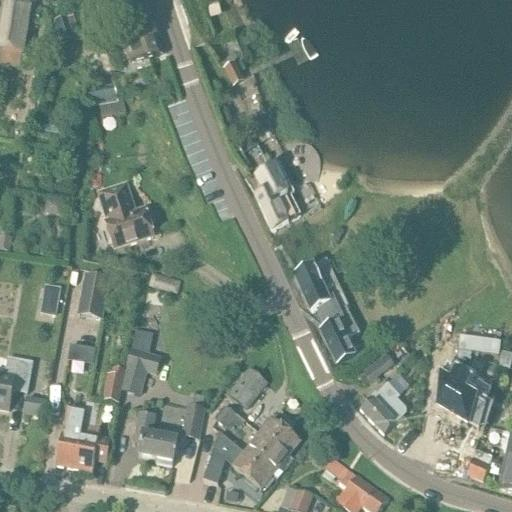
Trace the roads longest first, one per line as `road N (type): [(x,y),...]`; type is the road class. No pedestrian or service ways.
road 1 (tertiary): [(509,511),(412,478),(362,440),(335,403),(220,164),(161,0)]
road 2 (residential): [(183,511),(0,477)]
